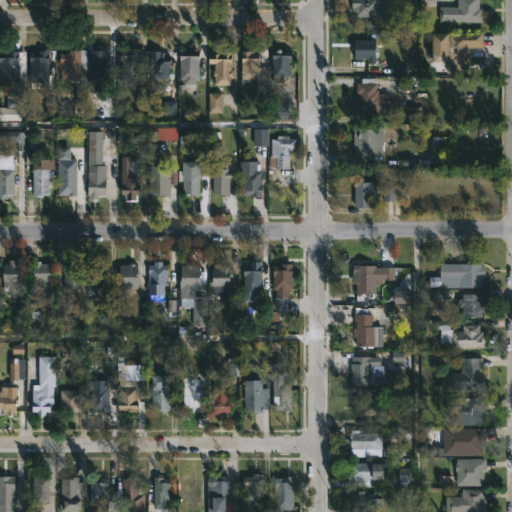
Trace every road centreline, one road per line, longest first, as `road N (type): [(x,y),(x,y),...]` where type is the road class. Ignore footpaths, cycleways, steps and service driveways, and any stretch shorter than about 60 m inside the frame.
road 1 (residential): [(314,0),(317,511)]
road 2 (tertiary): [(511,229),(0,230)]
road 3 (residential): [(317,445),(0,444)]
road 4 (residential): [(314,18),(0,18)]
